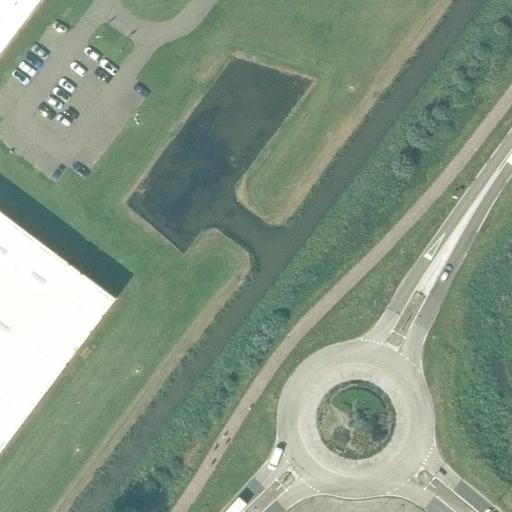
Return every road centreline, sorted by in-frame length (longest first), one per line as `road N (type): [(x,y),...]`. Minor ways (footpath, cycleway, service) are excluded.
road 1 (tertiary): [(364,353),(340,354),(301,379),(286,422),(290,445)]
road 2 (tertiary): [(446,248),(364,353)]
road 3 (tertiary): [(404,373),(446,248)]
